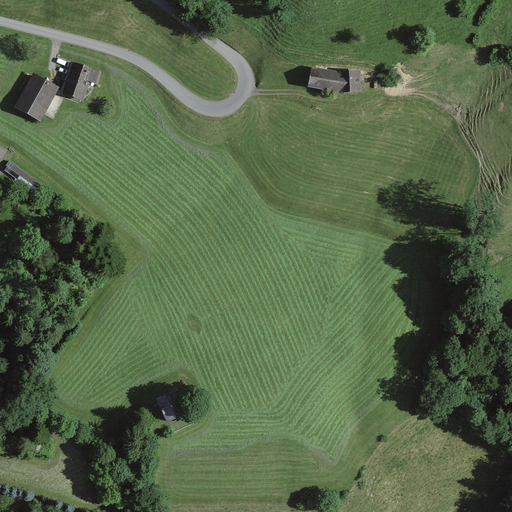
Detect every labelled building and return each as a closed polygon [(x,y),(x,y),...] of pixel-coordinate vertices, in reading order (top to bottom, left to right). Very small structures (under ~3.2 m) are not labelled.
[(102,71),(71,62),(62,94),(85,100),(89,85),(97,87),(102,71)] [(341,75),(313,70),(310,89),(343,95),(363,94),(362,71),(341,75)] [(59,88),(31,75),(15,109),(42,122),(59,88)] [(10,162),(4,171),(37,195),(44,186),(10,162)] [(174,392),(158,401),(171,424),(187,415),(174,392)] [(32,442),(30,449),(41,453),(43,446),(32,442)]
